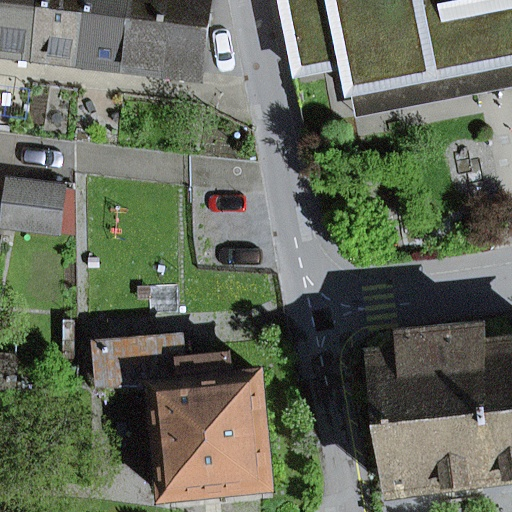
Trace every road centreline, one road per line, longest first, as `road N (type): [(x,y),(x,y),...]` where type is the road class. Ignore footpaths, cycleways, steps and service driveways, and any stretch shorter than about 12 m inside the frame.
road 1 (residential): [(309,316),(248,0)]
road 2 (residential): [(511,288),(309,316)]
road 3 (residential): [(349,511),(309,316)]
